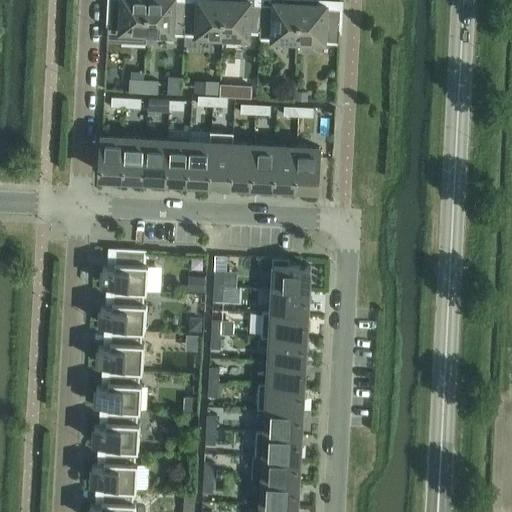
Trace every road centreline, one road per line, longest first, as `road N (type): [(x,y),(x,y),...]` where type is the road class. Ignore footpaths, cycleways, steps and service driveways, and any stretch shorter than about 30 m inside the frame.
road 1 (residential): [(334,511),(349,221),(79,207)]
road 2 (tertiary): [(437,511),(464,0)]
road 3 (residential): [(62,511),(79,207)]
road 4 (residential): [(79,207),(90,0)]
